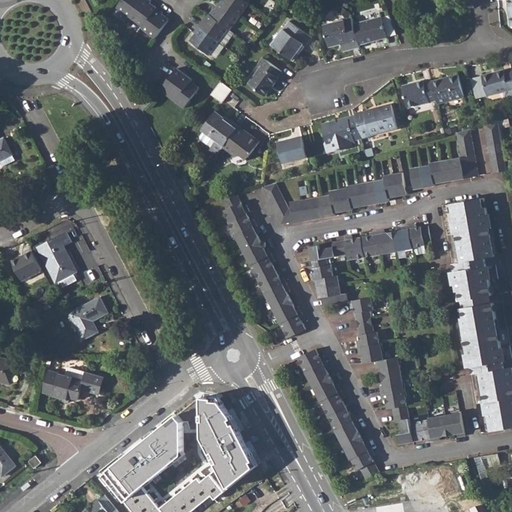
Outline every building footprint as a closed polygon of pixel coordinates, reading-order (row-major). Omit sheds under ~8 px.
[(141,28),(154,38),(169,19),(162,14),(163,13),(150,3),(151,1),(149,0),(121,0),(116,8),(142,27),(141,28)] [(190,42),(208,56),(228,30),(230,31),(250,4),(249,3),(250,0),(223,0),(215,11),(214,10),(205,22),(203,21),(194,34),(195,35),(190,42)] [(352,23),(358,45),(386,37),(380,16),(352,23)] [(340,45),(342,52),(358,47),(358,45),(352,23),(351,19),(322,27),(327,48),(340,45)] [(271,47),(292,61),(302,47),(305,48),(312,39),(289,23),(271,47)] [(294,63),(305,48),(302,47),(292,61),(294,63)] [(247,84),(264,97),(278,79),(276,78),(281,73),(262,58),(257,64),(260,67),(247,84)] [(486,96),(511,88),(511,73),(511,72),(511,68),(503,70),(502,68),(480,75),(486,96)] [(175,102),(184,109),(199,89),(190,82),(192,80),(177,69),(162,89),(177,100),(175,102)] [(437,100),(437,103),(465,96),(459,75),(432,82),(437,100)] [(408,107),(437,100),(432,82),(431,80),(425,82),(424,80),(403,86),(408,107)] [(231,91),(219,82),(212,93),(223,101),(231,91)] [(223,101),(212,93),(209,96),(221,105),(223,101)] [(356,116),(362,138),(399,129),(392,104),(355,114),(356,116)] [(230,120),(229,122),(228,123),(222,119),(222,118),(213,112),(199,130),(202,132),(198,137),(198,140),(216,155),(222,147),(237,126),(230,120)] [(356,116),(322,125),(327,143),(324,144),(327,155),(357,146),(355,141),(362,139),(362,138),(356,116)] [(485,125),(494,173),(507,170),(499,121),(485,125)] [(258,141),(237,126),(222,147),(234,157),(240,155),(245,159),(258,141)] [(457,133),(461,158),(465,178),(478,176),(470,129),(457,133)] [(277,141),(283,162),(307,156),(301,135),(277,141)] [(0,157),(12,152),(3,136),(0,137),(0,157)] [(0,157),(0,159),(3,164),(15,158),(12,152),(0,157)] [(435,184),(465,178),(461,158),(431,163),(431,165),(411,169),(412,171),(415,189),(435,185),(435,184)] [(412,171),(404,172),(407,191),(415,189),(412,171)] [(292,207),(289,207),(274,212),(281,224),(335,215),(335,212),(352,209),(352,208),(389,201),(389,197),(408,194),(407,191),(404,172),(385,175),(386,179),(349,186),(349,188),(331,191),(331,194),(291,201),(292,207)] [(261,187),(274,212),(289,207),(276,183),(261,187)] [(284,331),(288,338),(305,329),(301,321),(305,319),(298,306),(295,307),(287,293),(290,291),(283,277),(280,279),(272,263),(275,262),(268,248),(265,250),(257,235),(261,233),(254,219),(250,221),(246,213),(249,211),(246,204),(242,206),(236,194),(222,198),(227,208),(224,210),(230,221),(228,222),(232,230),(231,231),(238,245),(240,244),(247,259),(246,260),(253,273),(254,272),(262,288),(260,289),(267,302),(269,302),(277,317),(275,318),(282,331),(284,331)] [(480,374),(489,431),(511,427),(511,358),(497,265),(501,265),(500,256),(495,257),(485,198),(451,204),(461,263),(452,264),(458,301),(461,301),(462,309),(459,309),(470,375),(480,374)] [(323,296),(324,302),(348,298),(347,291),(345,291),(342,274),(338,275),(335,262),(332,262),(330,256),(351,252),(353,259),(360,257),(360,256),(376,253),(377,255),(407,248),(407,249),(415,248),(414,245),(426,243),(426,240),(433,239),(430,225),(418,227),(418,224),(403,227),(403,229),(387,232),(386,230),(371,233),(371,235),(355,239),(354,235),(348,237),(349,240),(334,243),(335,247),(321,250),(320,246),(311,248),(315,273),(312,273),(313,280),(317,279),(320,296),(323,296)] [(71,226),(74,239),(82,238),(80,225),(71,226)] [(74,273),(77,271),(64,245),(71,241),(67,232),(39,248),(56,282),(58,281),(74,273)] [(42,271),(32,250),(11,261),(21,281),(42,271)] [(58,281),(62,288),(78,280),(74,273),(58,281)] [(354,305),(356,318),(372,315),(371,308),(374,307),(371,294),(350,298),(351,305),(354,305)] [(101,296),(71,312),(84,339),(99,331),(94,319),(110,311),(101,296)] [(40,301),(46,312),(52,308),(46,297),(40,301)] [(34,309),(38,316),(44,312),(41,306),(34,309)] [(357,323),(358,327),(373,324),(373,321),(372,315),(356,318),(357,323)] [(374,331),(373,324),(358,327),(360,339),(357,339),(359,353),(363,353),(364,362),(374,360),(376,368),(379,367),(382,384),(379,385),(381,400),(385,399),(386,408),(392,407),(395,421),(398,420),(400,433),(397,434),(398,444),(423,439),(424,442),(440,440),(439,437),(457,434),(457,438),(465,436),(460,411),(453,412),(453,414),(436,417),(436,415),(428,416),(429,419),(417,421),(418,424),(411,426),(406,396),(408,396),(405,381),(403,381),(400,364),(402,363),(400,355),(384,358),(382,349),(384,349),(383,342),(380,342),(378,330),(374,331)] [(360,468),(367,482),(377,477),(381,475),(372,457),(375,456),(368,442),(365,444),(357,429),(360,427),(353,413),(350,415),(342,400),(345,399),(339,385),(335,387),(328,370),(330,369),(324,357),(321,358),(317,350),(299,359),(303,366),(301,368),(308,381),(310,380),(318,395),(316,396),(323,409),(325,408),(333,423),(332,424),(338,438),(340,437),(348,453),(347,454),(350,461),(352,460),(357,469),(360,468)] [(0,380),(10,383),(16,362),(0,358),(0,380)] [(65,375),(83,381),(85,373),(67,367),(65,375)] [(69,401),(69,398),(78,400),(81,390),(99,395),(104,378),(85,373),(83,381),(65,375),(49,370),(43,393),(63,398),(69,401)] [(203,402),(208,431),(241,477),(260,467),(240,429),(233,414),(223,401),(203,402)] [(193,430),(180,415),(100,478),(127,511),(196,459),(193,430)] [(0,472),(3,476),(17,465),(0,443),(0,472)] [(477,466),(486,494),(494,493),(485,464),(477,466)] [(197,484),(210,501),(235,483),(222,466),(197,484)] [(31,485),(28,482),(21,487),(23,489),(24,491),(31,485)] [(113,511),(117,509),(105,494),(99,499),(98,497),(91,502),(92,504),(82,511),(113,511)]
